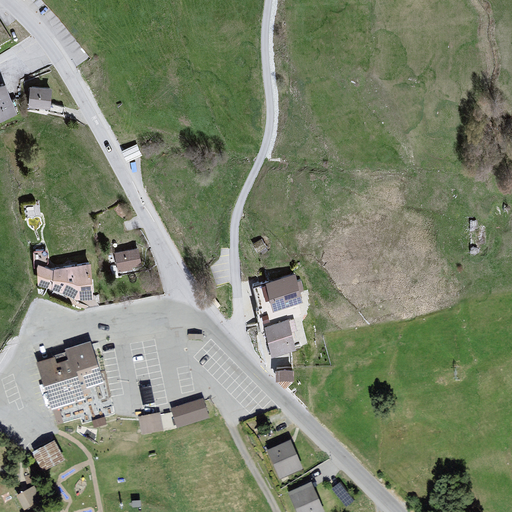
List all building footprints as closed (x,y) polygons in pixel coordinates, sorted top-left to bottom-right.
[(2,84),(0,84),(0,119),(13,115),(2,84)] [(50,88),(32,86),(30,108),(49,109),(50,88)] [(127,158),(143,152),(138,141),(123,147),(127,158)] [(142,248),(118,252),(122,271),(145,266),(142,248)] [(101,278),(97,261),(62,268),(40,264),(43,285),(60,289),(81,299),(99,299),(101,278)] [(299,273),(272,280),(278,307),(306,301),(299,273)] [(294,321),(270,326),(276,354),(300,348),(294,321)] [(76,352),(39,364),(55,412),(99,397),(113,393),(98,345),(76,352)] [(297,368),(280,368),(280,380),(297,380),(297,368)] [(172,409),(177,428),(210,419),(205,400),(172,409)] [(159,414),(139,418),(142,435),(163,431),(159,414)] [(291,440),(267,450),(278,477),(302,467),(291,440)] [(69,462),(60,443),(43,451),(53,471),(69,462)] [(324,511),(312,483),(289,492),(296,511),(324,511)] [(340,483),(333,488),(347,506),(354,501),(340,483)] [(37,489),(20,498),(27,511),(45,503),(37,489)]
